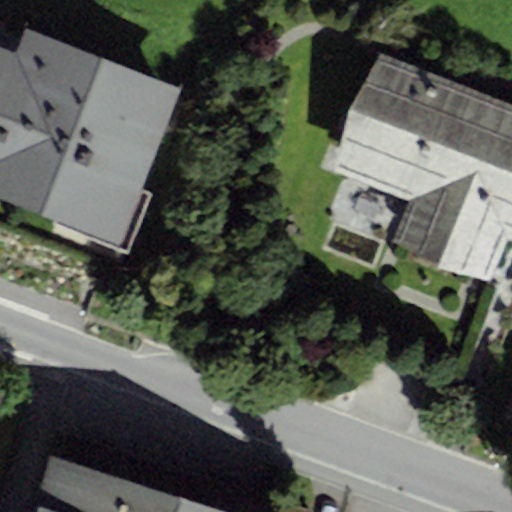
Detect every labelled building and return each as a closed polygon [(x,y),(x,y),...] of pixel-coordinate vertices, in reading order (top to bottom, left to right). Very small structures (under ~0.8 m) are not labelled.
[(17,53),(0,46),(0,200),(116,246),(177,88),(26,29),(17,53)] [(511,103),(378,50),(347,106),(330,170),(404,200),(387,243),(490,283),(508,237),(511,238),(511,103)] [(379,302),(361,347),(448,381),(465,336),(379,302)] [(511,392),(500,422),(511,426),(511,392)] [(57,454),(51,452),(30,511),(312,511),(64,431),(57,454)]
